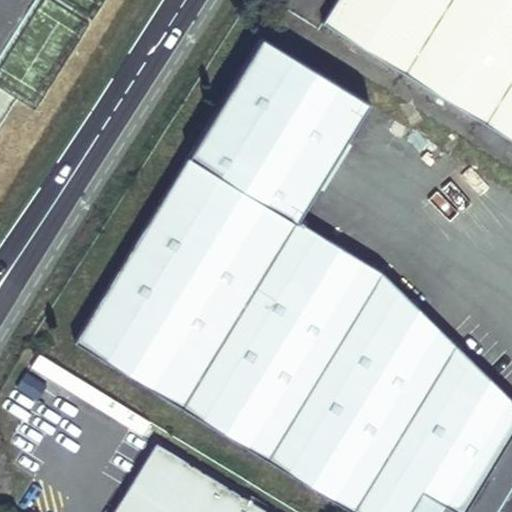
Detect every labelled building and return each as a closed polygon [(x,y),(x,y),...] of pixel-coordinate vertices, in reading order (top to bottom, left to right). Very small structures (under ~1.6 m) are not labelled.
[(0,0),(0,44),(27,0),(0,0)] [(511,0),(329,0),(318,18),(511,141),(511,0)] [(364,98),(257,30),(63,335),(340,511),(391,511),(406,489),(441,511),(481,511),(511,465),(511,413),(374,267),(291,214),(364,98)] [(511,351),(503,349),(498,366),(511,370),(511,351)] [(138,437),(148,421),(83,381),(74,397),(138,437)] [(274,511),(152,437),(145,448),(132,470),(107,511),(274,511)] [(120,463),(132,470),(145,448),(133,441),(120,463)]
